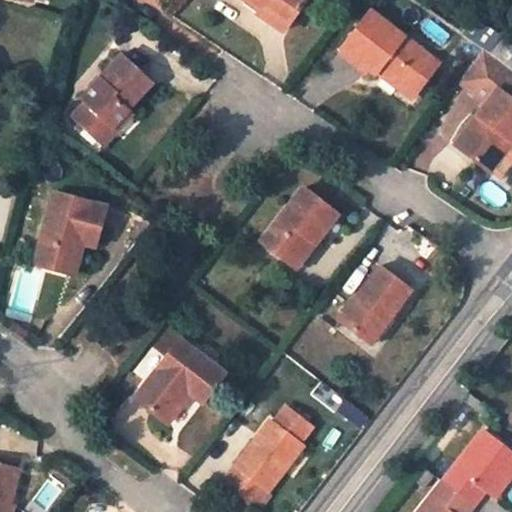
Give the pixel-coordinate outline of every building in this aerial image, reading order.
[(244,0),(260,11),(257,14),(282,32),(304,0),(244,0)] [(369,14),(344,49),(377,74),(381,70),(414,94),(437,65),(369,14)] [(473,20),(461,35),(484,51),(489,54),(499,39),(473,20)] [(511,48),(499,39),(489,54),(511,69),(511,48)] [(511,142),(511,69),(489,54),(484,51),(460,84),(486,103),(455,145),(486,167),(506,141),(511,144),(511,142)] [(86,105),(73,118),(100,144),(128,113),(151,87),(120,59),(82,101),(86,105)] [(411,99),(414,94),(381,70),(377,74),(411,99)] [(100,144),(106,148),(133,118),(128,113),(100,144)] [(502,179),(511,165),(511,145),(511,144),(506,141),(486,167),(502,179)] [(302,190),(262,241),(294,266),(311,244),(315,246),(338,217),(302,190)] [(55,196),(51,211),(59,213),(64,198),(55,196)] [(51,211),(34,266),(68,275),(77,245),(85,246),(95,249),(106,210),(64,198),(59,213),(51,211)] [(297,269),(315,246),(311,244),(294,266),(297,269)] [(75,278),(85,246),(77,245),(68,275),(75,278)] [(379,269),(340,322),(371,346),(375,340),(403,303),(410,293),(379,269)] [(375,340),(380,344),(408,307),(403,303),(375,340)] [(179,342),(135,400),(169,425),(191,396),(202,405),(225,376),(179,342)] [(270,422),(225,483),(257,508),(302,448),(299,446),(312,430),(286,409),(273,425),(270,422)] [(472,509),(485,492),(494,500),(511,476),(511,453),(483,431),(441,485),(472,509)] [(0,467),(0,511),(8,511),(10,505),(19,473),(0,467)] [(441,485),(419,511),(469,511),(472,509),(441,485)]
